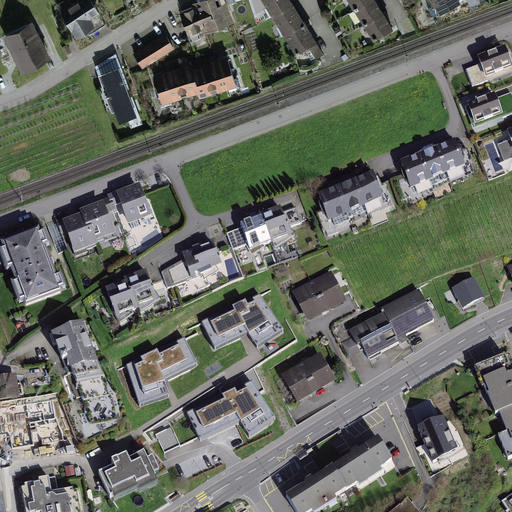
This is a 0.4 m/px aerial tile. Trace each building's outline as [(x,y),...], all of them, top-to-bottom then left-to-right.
[(81,0),(64,10),(78,36),(104,21),(92,0),(81,0)] [(213,25),(234,17),(228,0),(205,0),(204,1),(213,25)] [(294,4),(292,0),(263,0),(274,16),(294,4)] [(371,0),(348,0),(355,10),(371,0)] [(386,11),(378,0),(371,0),(355,10),(365,25),(386,11)] [(462,0),(433,0),(442,13),(462,0)] [(191,33),(213,25),(204,1),(182,8),(191,33)] [(307,23),(294,4),(274,16),(286,36),(307,23)] [(395,26),(386,11),(365,25),(374,40),(395,26)] [(319,42),(307,23),(286,36),(299,55),(319,42)] [(35,63),(48,56),(32,24),(19,30),(35,63)] [(22,70),(35,63),(19,30),(6,36),(22,70)] [(175,49),(166,34),(135,54),(144,69),(175,49)] [(511,65),(511,61),(505,43),(477,54),(485,76),(511,65)] [(220,90),(238,85),(229,56),(211,62),(220,90)] [(202,96),(220,90),(211,62),(193,67),(201,92),(202,96)] [(183,98),(201,92),(193,67),(192,63),(174,68),(183,98)] [(103,73),(121,122),(140,115),(122,66),(103,73)] [(164,103),(183,98),(174,68),(155,74),(164,103)] [(502,113),(494,91),(466,102),(474,123),(502,113)] [(455,139),(437,146),(446,170),(465,163),(455,139)] [(437,146),(419,153),(428,177),(446,170),(437,146)] [(419,153),(400,160),(409,184),(428,177),(419,153)] [(373,171),(355,178),(364,202),(382,196),(373,171)] [(355,178),(336,185),(346,209),(364,202),(355,178)] [(140,183),(116,192),(128,224),(151,215),(140,183)] [(336,185),(318,192),(327,216),(346,209),(336,185)] [(104,201),(85,207),(86,210),(96,239),(115,233),(104,201)] [(279,204),(260,211),(271,242),(291,234),(279,204)] [(86,210),(62,218),(74,251),(97,243),(96,239),(86,210)] [(288,211),(291,230),(302,228),(299,210),(288,211)] [(260,211),(240,219),(251,249),(271,242),(260,211)] [(37,226),(2,239),(25,301),(59,289),(37,226)] [(212,238),(182,249),(191,273),(221,262),(212,238)] [(6,255),(1,256),(8,276),(13,274),(6,255)] [(148,271),(127,278),(129,283),(138,308),(159,301),(148,271)] [(333,273),(314,283),(330,314),(349,304),(333,273)] [(477,279),(456,290),(467,311),(488,300),(477,279)] [(129,283),(108,290),(118,319),(139,311),(138,308),(129,283)] [(314,283),(295,292),(310,323),(330,314),(314,283)] [(261,289),(198,319),(214,351),(247,336),(260,351),(289,330),(261,289)] [(388,316),(356,332),(371,360),(401,345),(399,341),(437,322),(422,293),(385,311),(388,316)] [(94,350),(81,318),(49,331),(62,363),(94,350)] [(184,333),(122,361),(138,407),(172,396),(166,379),(198,363),(184,333)] [(107,382),(94,350),(62,363),(74,394),(107,382)] [(304,366),(319,393),(338,382),(322,355),(304,366)] [(511,356),(479,369),(497,414),(500,412),(511,407),(511,356)] [(285,377),(300,404),(319,393),(304,366),(285,377)] [(0,396),(18,394),(14,370),(0,372),(0,396)] [(252,377),(181,410),(198,445),(240,425),(250,438),(281,417),(252,377)] [(119,413),(107,382),(74,394),(87,426),(119,413)] [(53,404),(29,408),(33,437),(58,433),(53,404)] [(511,407),(500,412),(508,432),(499,436),(510,461),(511,460),(511,407)] [(452,431),(422,445),(431,464),(454,453),(450,446),(457,442),(452,431)] [(381,440),(335,469),(349,492),(360,485),(362,489),(388,473),(386,469),(395,463),(381,440)] [(146,454),(131,460),(128,455),(113,462),(116,467),(101,474),(112,498),(157,478),(156,475),(161,473),(154,459),(149,461),(146,454)] [(335,469),(288,497),(297,511),(318,511),(349,492),(335,469)] [(82,511),(79,488),(58,492),(56,481),(23,486),(27,511),(82,511)] [(422,511),(412,498),(393,511),(422,511)] [(511,511),(511,498),(503,504),(508,511),(511,511)]
